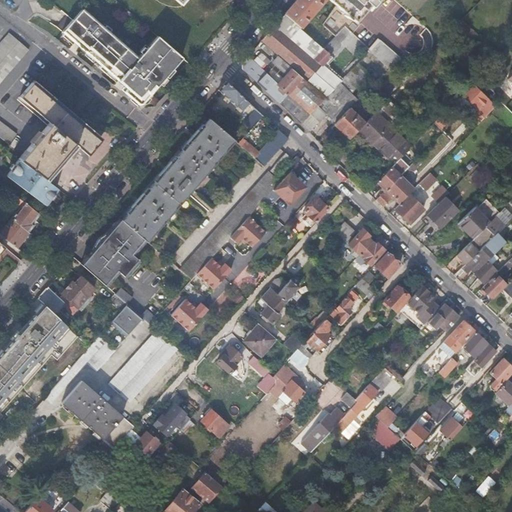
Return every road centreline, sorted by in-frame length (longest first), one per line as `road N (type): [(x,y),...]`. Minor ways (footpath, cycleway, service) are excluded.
road 1 (residential): [(219,59),(511,341)]
road 2 (track): [(351,187),(164,395)]
road 3 (secondary): [(0,309),(157,131)]
road 4 (residential): [(0,9),(157,131)]
